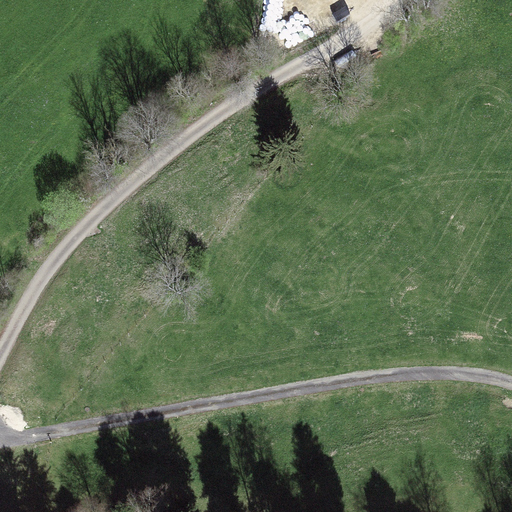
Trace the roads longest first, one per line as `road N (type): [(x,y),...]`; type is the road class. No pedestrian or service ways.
road 1 (track): [(0,357),(45,274),(96,215),(214,118),(395,0)]
road 2 (track): [(0,434),(22,437),(402,373),(511,383)]
